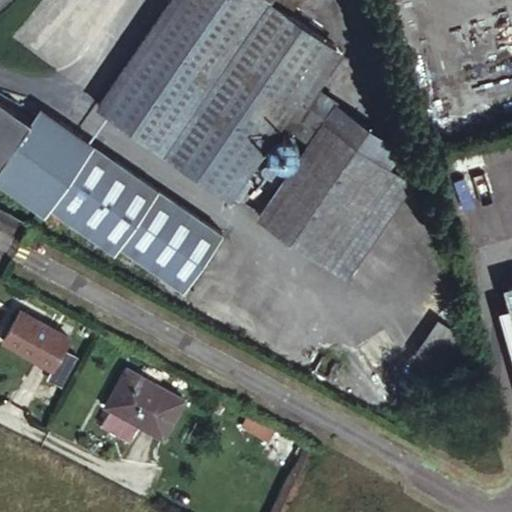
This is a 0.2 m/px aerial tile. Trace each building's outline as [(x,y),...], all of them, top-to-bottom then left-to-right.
[(178,0),(102,110),(233,201),(285,127),(313,147),(262,221),(348,281),(412,189),(389,174),(402,155),(339,111),(330,123),(301,103),(310,92),(337,52),(271,6),(275,0),(178,0)] [(301,103),(330,123),(339,111),(310,92),(301,103)] [(0,186),(47,219),(52,212),(117,256),(122,250),(185,294),(225,238),(43,111),(34,124),(0,100),(0,186)] [(456,331),(430,311),(409,340),(420,348),(417,352),(432,363),(456,331)] [(71,340),(25,315),(9,343),(56,368),(71,340)] [(184,398),(127,369),(107,405),(164,435),(184,398)]
